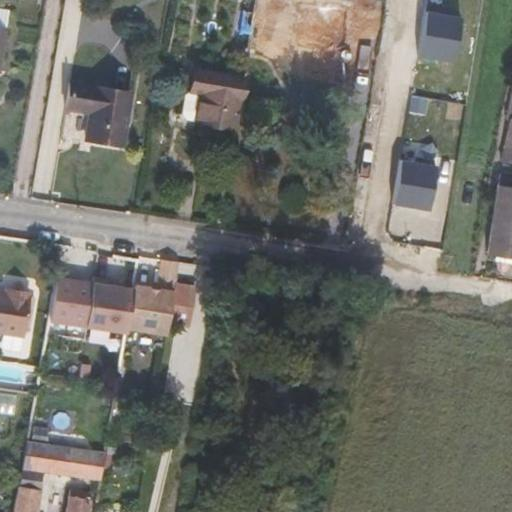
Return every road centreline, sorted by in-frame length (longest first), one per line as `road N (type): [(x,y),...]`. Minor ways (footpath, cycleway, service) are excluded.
road 1 (residential): [(0,213),(342,264)]
road 2 (residential): [(401,0),(342,264)]
road 3 (residential): [(342,264),(505,291)]
